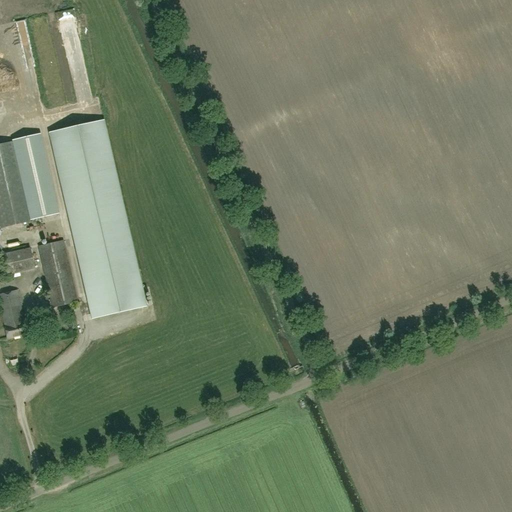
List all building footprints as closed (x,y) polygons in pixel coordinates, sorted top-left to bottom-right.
[(94,318),(146,306),(104,121),(52,133),(94,318)] [(40,134),(14,140),(32,219),(58,213),(40,134)] [(31,220),(13,141),(0,144),(0,226),(0,227),(31,220)] [(64,241),(38,247),(52,307),(78,301),(64,241)] [(30,248),(4,254),(8,274),(35,268),(30,248)] [(24,321),(17,290),(0,294),(0,307),(4,326),(7,339),(27,334),(24,321)]
